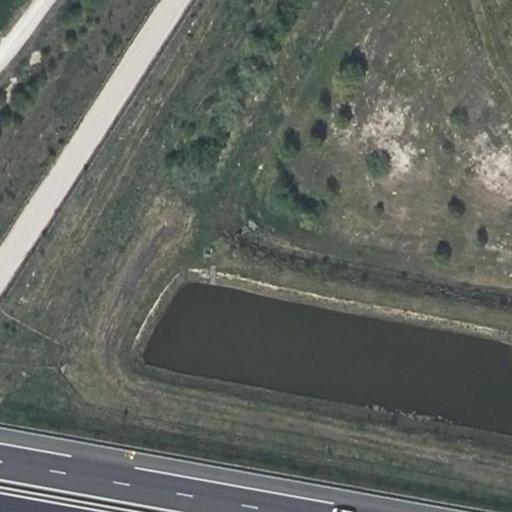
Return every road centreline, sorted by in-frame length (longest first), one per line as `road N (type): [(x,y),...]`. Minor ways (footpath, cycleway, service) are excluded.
road 1 (motorway): [(280,511),(0,461)]
road 2 (unclassified): [(155,0),(0,237)]
